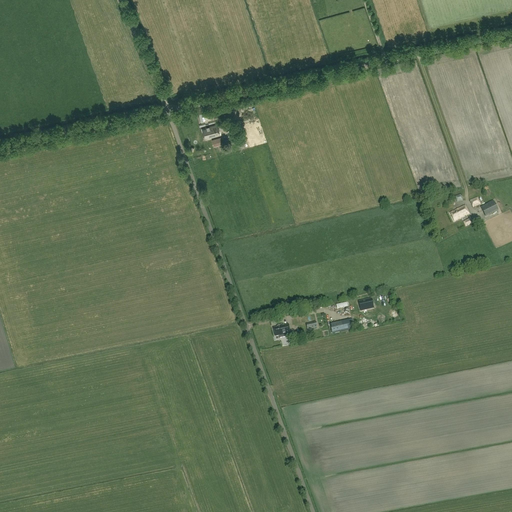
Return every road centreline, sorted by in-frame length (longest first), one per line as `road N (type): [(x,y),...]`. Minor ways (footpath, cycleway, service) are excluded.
road 1 (unclassified): [(311,511),(168,110)]
road 2 (unclassified): [(168,110),(511,32)]
road 3 (unclassified): [(0,146),(168,110)]
road 4 (unclassified): [(168,110),(120,0)]
